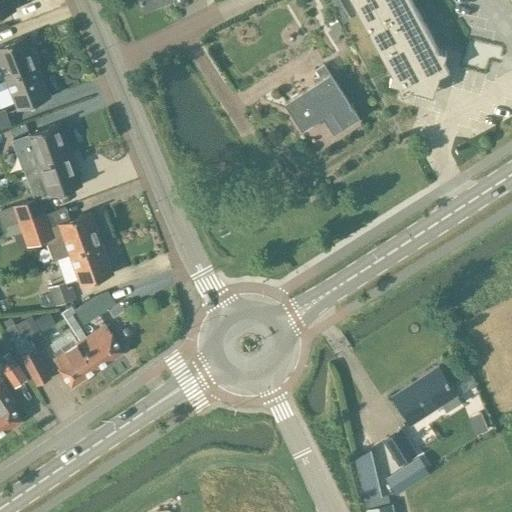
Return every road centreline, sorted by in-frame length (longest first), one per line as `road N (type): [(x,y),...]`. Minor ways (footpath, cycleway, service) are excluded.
road 1 (unclassified): [(225,314),(112,63)]
road 2 (tertiary): [(279,323),(511,179)]
road 3 (tertiary): [(0,511),(216,364)]
road 4 (residential): [(252,0),(112,63)]
road 5 (residential): [(265,377),(327,511)]
